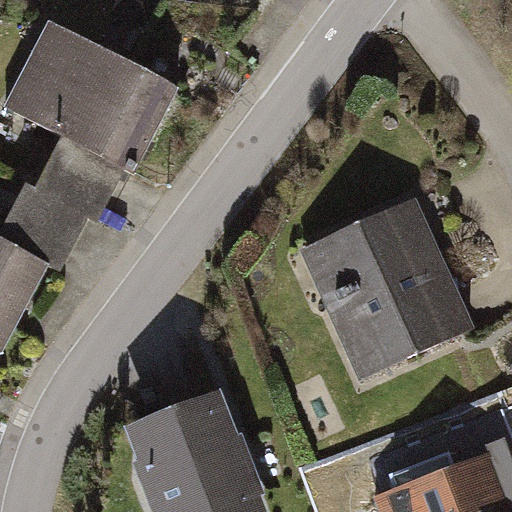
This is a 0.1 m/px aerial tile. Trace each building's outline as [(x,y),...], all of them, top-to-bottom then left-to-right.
[(178,91),(49,23),(5,107),(63,138),(116,166),(134,175),(178,91)] [(63,138),(35,191),(79,213),(88,218),(116,166),(63,138)] [(26,186),(0,237),(0,240),(48,265),(61,239),(65,240),(79,213),(35,191),(26,186)] [(333,310),(364,378),(469,331),(412,203),(321,243),(345,296),(337,299),(333,303),(333,310)] [(0,353),(2,354),(48,265),(0,240),(0,353)] [(211,413),(145,438),(158,470),(147,474),(161,511),(249,511),(241,490),(252,486),(239,451),(228,456),(211,413)] [(511,511),(491,459),(386,499),(391,511),(511,511)]
